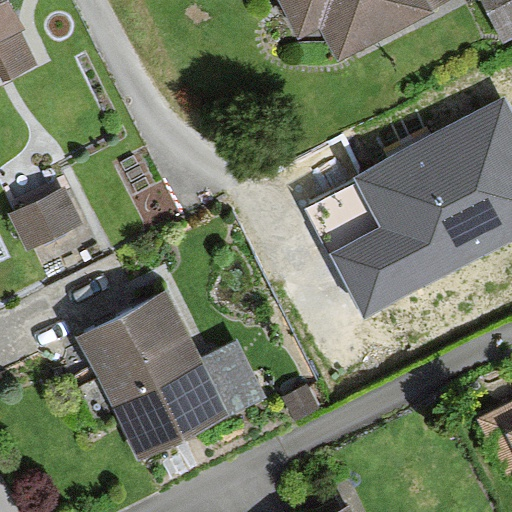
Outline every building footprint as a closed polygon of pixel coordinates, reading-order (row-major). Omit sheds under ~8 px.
[(0,0),(0,25),(24,15),(17,0),(0,0)] [(326,55),(427,11),(421,0),(269,0),(284,32),(311,20),(326,55)] [(511,0),(479,0),(497,40),(511,33),(511,0)] [(511,239),(511,121),(503,104),(305,206),(363,317),(511,239)] [(26,238),(78,214),(58,172),(6,196),(26,238)] [(163,283),(74,332),(147,463),(261,399),(227,338),(201,352),(163,283)] [(511,415),(498,422),(511,454),(511,415)] [(350,511),(342,495),(309,511),(350,511)]
